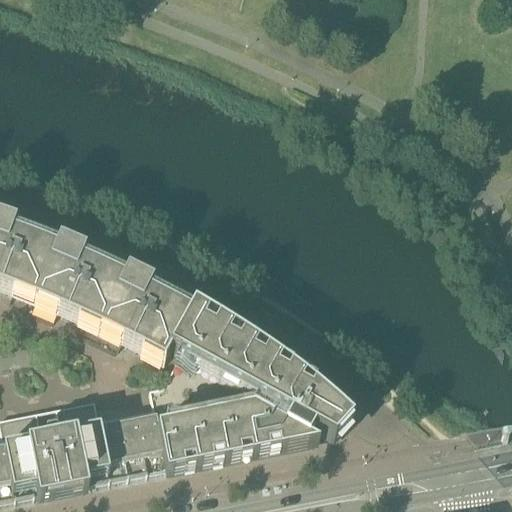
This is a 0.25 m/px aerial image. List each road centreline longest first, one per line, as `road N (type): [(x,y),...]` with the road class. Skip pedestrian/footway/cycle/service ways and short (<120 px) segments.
road 1 (residential): [(388,444),(380,417),(338,378),(254,322),(161,265),(0,199)]
road 2 (tertiary): [(451,481),(279,511)]
